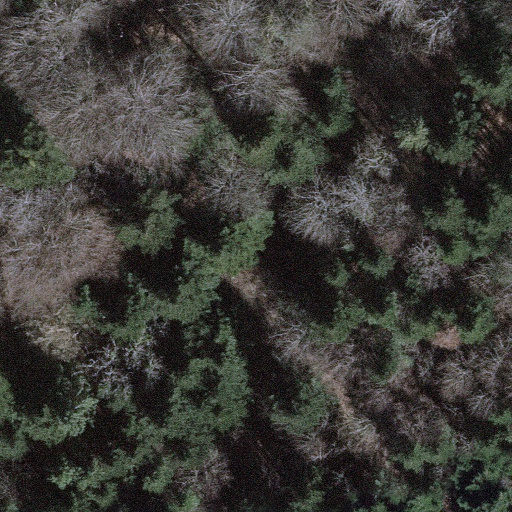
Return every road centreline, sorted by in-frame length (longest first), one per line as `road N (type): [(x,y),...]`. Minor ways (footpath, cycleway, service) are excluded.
road 1 (track): [(0,43),(282,308),(435,511)]
road 2 (track): [(219,511),(229,419),(282,308)]
